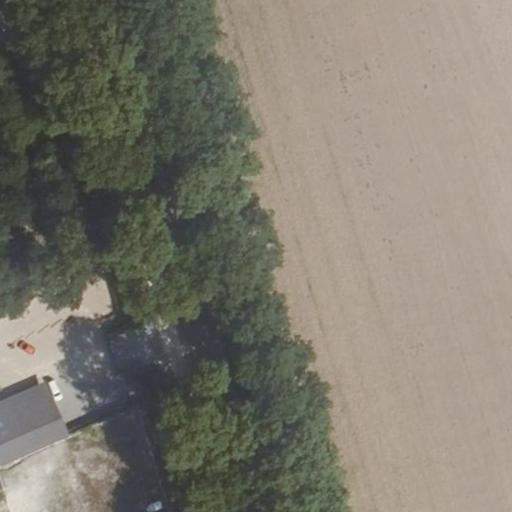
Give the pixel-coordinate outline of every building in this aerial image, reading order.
[(51,231),(57,247),(72,243),(68,226),(51,231)] [(0,411),(43,392),(48,390),(45,384),(0,403),(0,411)] [(64,428),(48,390),(43,392),(60,429),(64,428)] [(0,455),(60,429),(43,392),(0,411),(0,455)] [(0,463),(67,434),(64,428),(60,429),(0,455),(0,463)]
